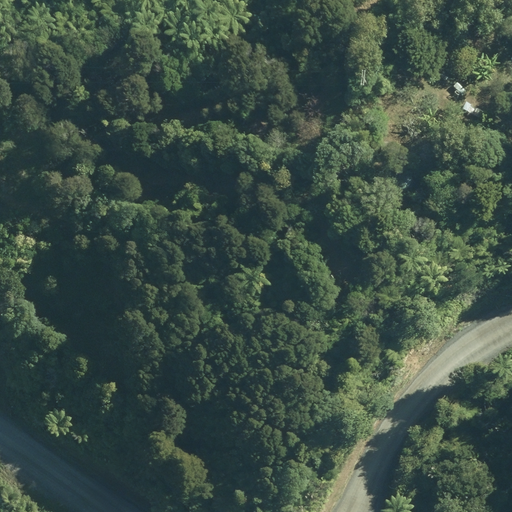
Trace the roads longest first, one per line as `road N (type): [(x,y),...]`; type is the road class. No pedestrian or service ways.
road 1 (unclassified): [(352,511),(413,401),(452,355),(511,320)]
road 2 (unclassified): [(0,429),(122,511)]
